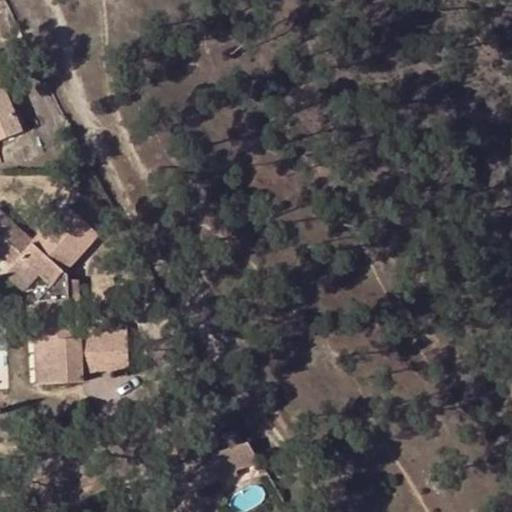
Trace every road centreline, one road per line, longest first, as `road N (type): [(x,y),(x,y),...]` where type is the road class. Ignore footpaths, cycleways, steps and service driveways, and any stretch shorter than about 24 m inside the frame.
road 1 (track): [(100,0),(109,113),(138,166),(312,308),(428,511)]
road 2 (unknown): [(312,511),(184,300),(71,89),(42,0)]
